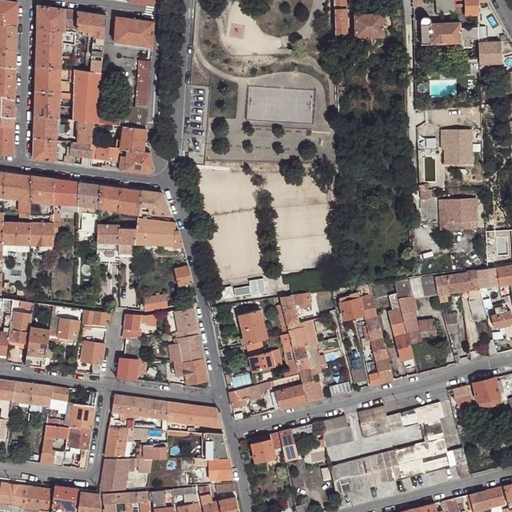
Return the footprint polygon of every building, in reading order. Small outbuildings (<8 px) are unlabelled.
[(18,3),(0,0),(0,24),(17,27),(18,3)] [(346,0),(334,0),(335,10),(347,9),(346,0)] [(402,0),(392,0),(393,8),(402,7),(402,0)] [(436,0),(437,14),(455,13),(453,0),(436,0)] [(477,0),(466,0),(466,14),(478,14),(478,12),(477,0)] [(38,6),(37,29),(63,32),(65,33),(65,20),(65,10),(38,6)] [(403,17),(402,7),(393,8),(393,18),(403,17)] [(335,10),(336,34),(340,33),(348,33),(347,9),(335,10)] [(101,73),(106,16),(92,13),(77,11),(77,19),(77,24),(76,30),(80,31),(80,30),(88,32),(88,36),(89,36),(94,37),(92,64),(91,72),(101,73)] [(383,13),(355,15),(356,37),(384,36),(383,13)] [(421,24),(421,45),(461,43),(461,40),(479,40),(479,28),(461,28),(461,22),(430,23),(430,22),(429,19),(427,17),(424,16),(421,18),(420,21),(421,24)] [(154,23),(116,17),(114,42),(153,47),(154,23)] [(403,27),(403,17),(393,18),(393,27),(403,27)] [(479,40),(479,42),(488,42),(487,23),(486,23),(478,24),(479,28),(479,40)] [(0,24),(0,48),(17,51),(17,27),(0,24)] [(37,29),(37,41),(62,45),(63,40),(63,32),(37,29)] [(37,41),(37,53),(62,57),(62,45),(37,41)] [(479,57),(480,65),(501,64),(501,42),(488,42),(479,42),(479,57)] [(0,65),(16,68),(17,51),(0,48),(0,65)] [(37,53),(36,66),(62,69),(62,57),(37,53)] [(148,109),(152,62),(139,61),(136,107),(148,109)] [(0,75),(16,77),(16,68),(0,65),(0,75)] [(36,66),(36,78),(61,82),(62,69),(36,66)] [(93,123),(98,123),(99,116),(99,111),(101,73),(91,72),(86,72),(78,71),(75,70),(74,83),(74,99),(74,108),(74,120),(80,121),(93,123)] [(0,84),(15,87),(16,77),(0,75),(0,84)] [(36,78),(35,91),(61,94),(61,82),(36,78)] [(0,94),(15,96),(15,87),(0,84),(0,94)] [(348,97),(348,87),(342,88),(338,88),(338,98),(348,97)] [(35,91),(35,103),(61,106),(61,94),(35,91)] [(0,106),(15,108),(15,99),(0,97),(0,106)] [(35,103),(35,115),(58,118),(60,118),(61,106),(35,103)] [(0,115),(15,118),(15,108),(0,106),(0,115)] [(147,130),(148,109),(136,107),(121,106),(120,114),(115,113),(114,122),(114,126),(124,127),(146,130),(147,130)] [(106,121),(114,122),(115,113),(99,111),(99,116),(106,117),(105,121),(106,121)] [(0,125),(14,127),(15,118),(0,115),(0,125)] [(35,115),(34,138),(55,140),(56,141),(58,121),(58,118),(35,115)] [(92,140),(93,123),(80,121),(79,144),(92,145),(92,140)] [(105,129),(106,124),(105,124),(98,123),(93,123),(92,140),(95,140),(96,128),(105,129)] [(0,139),(14,142),(14,127),(0,125),(0,139)] [(144,152),(146,130),(124,127),(122,141),(121,149),(122,149),(128,150),(144,152)] [(447,147),(445,148),(445,162),(472,162),(472,128),(447,128),(447,147)] [(33,159),(54,162),(55,140),(34,138),(33,159)] [(0,154),(14,156),(14,142),(0,139),(0,154)] [(92,158),(92,145),(79,144),(74,143),(73,143),(73,148),(71,156),(76,156),(92,158)] [(122,152),(122,149),(121,149),(117,148),(98,146),(97,159),(99,159),(120,162),(122,152)] [(154,169),(151,153),(144,152),(128,150),(127,153),(126,163),(125,171),(149,174),(154,169)] [(98,167),(119,170),(120,162),(99,159),(98,167)] [(23,200),(30,201),(31,176),(5,173),(4,197),(19,200),(23,200)] [(34,202),(54,204),(55,179),(44,178),(31,176),(30,201),(34,202)] [(62,204),(78,205),(79,182),(68,181),(55,179),(54,204),(62,204)] [(79,182),(78,205),(99,208),(100,185),(79,182)] [(140,206),(142,191),(100,185),(99,208),(117,210),(117,211),(123,213),(123,218),(138,221),(138,219),(139,212),(140,206)] [(163,194),(142,191),(140,206),(149,207),(148,213),(170,215),(163,194)] [(447,210),(447,221),(477,220),(476,197),(445,198),(445,210),(447,210)] [(19,213),(30,213),(30,207),(30,201),(23,200),(23,202),(19,204),(18,213),(19,213)] [(177,229),(176,223),(163,222),(138,219),(138,221),(137,229),(137,230),(175,231),(176,231),(177,229)] [(3,244),(29,245),(30,224),(3,222),(3,244)] [(29,245),(53,246),(53,239),(53,225),(30,224),(29,245)] [(114,243),(118,243),(119,228),(119,226),(98,225),(98,243),(101,243),(114,243)] [(135,244),(137,230),(137,229),(128,229),(119,228),(118,243),(120,244),(135,244)] [(174,246),(175,231),(137,230),(135,244),(174,246)] [(183,248),(179,231),(176,231),(175,231),(174,246),(174,249),(183,248)] [(97,252),(120,253),(120,244),(118,243),(114,243),(101,243),(98,243),(97,252)] [(7,251),(29,252),(29,245),(3,244),(3,249),(7,249),(7,251)] [(128,254),(134,253),(135,244),(120,244),(120,253),(128,254)] [(511,283),(511,265),(498,267),(501,285),(510,284),(511,283)] [(193,283),(188,267),(174,270),(179,287),(193,283)] [(476,270),(479,288),(501,285),(498,267),(476,270)] [(459,291),(479,288),(476,270),(466,271),(466,273),(457,274),(459,291)] [(459,291),(457,274),(447,276),(449,292),(459,291)] [(291,275),(292,284),(302,283),(301,275),(291,275)] [(435,277),(435,276),(422,278),(425,296),(438,294),(435,277)] [(437,277),(435,277),(438,294),(447,292),(449,292),(447,276),(437,277)] [(411,280),(395,282),(397,293),(399,298),(413,296),(414,298),(411,280)] [(331,289),(332,296),(340,294),(339,291),(344,290),(344,287),(331,289)] [(330,313),(336,311),(332,296),(331,289),(324,290),(330,313)] [(297,303),(311,301),(309,292),(291,295),(293,304),(297,303)] [(447,292),(438,294),(440,303),(448,301),(447,292)] [(399,298),(397,293),(389,295),(393,311),(401,309),(399,298)] [(146,312),(167,308),(165,295),(143,299),(146,312)] [(295,309),(293,304),(291,295),(281,296),(281,298),(283,305),(284,311),(288,326),(294,325),(292,315),(296,314),(295,309)] [(413,296),(399,298),(401,309),(403,313),(414,311),(416,310),(414,298),(413,296)] [(344,318),(355,315),(364,313),(361,301),(360,297),(340,303),(344,318)] [(275,306),(283,305),(281,298),(273,300),(275,306)] [(368,319),(377,317),(373,298),(369,298),(368,299),(361,301),(364,313),(366,312),(368,319)] [(483,318),(486,317),(481,299),(471,301),(473,315),(481,313),(483,318)] [(34,303),(21,302),(20,308),(33,310),(34,303)] [(239,315),(246,344),(246,343),(261,339),(267,338),(260,309),(257,310),(255,304),(238,308),(239,314),(239,315)] [(495,308),(497,315),(505,313),(504,306),(495,308)] [(194,308),(175,311),(176,315),(179,333),(198,330),(194,308)] [(403,313),(401,309),(393,311),(390,311),(402,360),(413,357),(410,344),(408,334),(403,313)] [(109,313),(85,310),(82,329),(92,330),(93,324),(107,325),(109,313)] [(289,333),(288,326),(284,311),(279,313),(284,334),(289,333)] [(414,311),(403,313),(408,334),(419,331),(414,311)] [(505,313),(497,315),(492,316),(495,328),(511,323),(511,313),(511,311),(505,313)] [(13,331),(10,330),(10,333),(9,341),(28,344),(31,321),(31,320),(32,314),(15,312),(13,331)] [(355,315),(357,323),(363,322),(368,321),(368,319),(366,312),(364,313),(355,315)] [(126,314),(125,330),(138,332),(140,319),(141,316),(126,314)] [(456,314),(444,316),(447,328),(457,327),(456,314)] [(10,330),(12,316),(6,315),(5,323),(6,323),(5,328),(3,332),(10,333),(10,330)] [(55,318),(52,317),(52,321),(50,330),(49,341),(58,342),(58,337),(76,340),(79,321),(55,318)] [(373,340),(383,338),(377,317),(368,319),(368,321),(369,324),(373,340)] [(430,330),(435,330),(434,318),(418,320),(420,331),(430,330)] [(318,323),(317,319),(303,322),(304,327),(313,325),(318,323)] [(39,323),(31,321),(28,344),(25,365),(45,368),(46,355),(49,341),(50,330),(46,329),(39,329),(39,323)] [(303,322),(298,323),(304,346),(322,341),(328,340),(327,334),(315,337),(307,339),(304,327),(303,322)] [(304,346),(298,323),(294,325),(288,326),(289,333),(292,343),(294,349),(304,346)] [(361,339),(362,343),(368,341),(373,340),(369,324),(363,326),(365,334),(365,338),(361,339)] [(313,325),(304,327),(307,339),(315,337),(313,325)] [(439,329),(435,330),(430,330),(431,341),(439,340),(439,329)] [(125,330),(123,338),(127,338),(137,337),(138,332),(125,330)] [(199,335),(198,330),(179,333),(177,334),(177,339),(179,339),(199,335)] [(9,341),(10,333),(3,332),(2,331),(0,342),(0,355),(4,356),(6,356),(9,341)] [(419,331),(408,334),(410,344),(421,342),(419,331)] [(281,335),(283,345),(292,343),(289,333),(284,334),(281,335)] [(203,358),(199,335),(179,339),(179,344),(181,353),(182,362),(184,362),(203,358)] [(140,359),(142,337),(141,337),(137,337),(127,338),(124,358),(131,358),(139,359),(140,359)] [(378,361),(388,359),(383,338),(373,340),(378,361)] [(246,343),(249,357),(265,353),(261,339),(246,343)] [(98,343),(85,341),(84,345),(82,361),(94,363),(93,370),(100,371),(104,344),(98,343)] [(324,348),(322,341),(304,346),(310,369),(314,368),(321,366),(317,350),(324,348)] [(299,372),(294,349),(292,343),(283,345),(290,371),(291,375),(300,374),(299,372)] [(174,361),(182,362),(181,353),(179,344),(175,345),(170,345),(171,361),(174,361)] [(310,369),(304,346),(294,349),(299,372),(310,369)] [(265,353),(249,357),(253,372),(275,367),(271,351),(265,353)] [(141,357),(138,371),(144,372),(147,359),(141,357)] [(139,359),(131,358),(124,358),(120,358),(117,378),(136,380),(139,359)] [(207,381),(203,359),(184,363),(186,376),(188,385),(207,381)] [(383,383),(394,380),(388,359),(378,361),(379,365),(380,373),(383,383)] [(184,363),(184,362),(182,362),(174,361),(177,378),(186,376),(184,363)] [(350,370),(353,381),(365,379),(362,367),(350,370)] [(316,372),(314,368),(310,369),(315,388),(319,387),(316,372)] [(315,388),(310,369),(299,372),(300,374),(301,380),(303,384),(307,402),(324,398),(321,387),(319,387),(315,388)] [(371,386),(383,383),(380,373),(369,376),(371,386)] [(274,387),(301,380),(300,374),(291,375),(285,377),(273,381),(274,386),(274,387)] [(495,378),(474,383),(478,401),(500,396),(495,378)] [(0,399),(13,401),(16,381),(0,379),(0,399)] [(33,384),(16,381),(13,401),(31,403),(33,384)] [(273,381),(259,384),(261,394),(272,387),(274,386),(273,381)] [(31,403),(49,406),(51,398),(52,387),(52,386),(33,384),(31,403)] [(259,384),(249,387),(251,397),(261,394),(259,384)] [(282,408),(307,402),(303,384),(278,391),(282,408)] [(349,385),(330,389),(332,396),(351,391),(349,385)] [(467,385),(453,389),(455,396),(469,393),(467,385)] [(51,398),(68,401),(70,390),(52,387),(51,398)] [(229,392),(232,407),(243,405),(247,404),(245,398),(251,397),(249,387),(229,392)] [(97,392),(90,392),(88,405),(95,406),(97,392)] [(121,413),(135,415),(135,397),(115,395),(112,412),(121,413)] [(502,402),(500,396),(478,401),(480,407),(502,402)] [(168,419),(168,402),(135,397),(135,415),(163,419),(168,419)] [(65,413),(68,401),(51,398),(49,406),(49,408),(61,410),(61,412),(65,413)] [(92,430),(95,406),(88,405),(68,402),(64,423),(64,427),(68,428),(72,428),(92,430)] [(217,408),(168,402),(168,419),(168,420),(217,427),(222,428),(217,408)] [(461,478),(470,475),(463,448),(447,452),(439,419),(444,417),(441,402),(388,417),(385,405),(359,412),(363,423),(360,423),(363,438),(425,422),(429,441),(331,466),(337,496),(458,465),(461,478)] [(6,419),(10,420),(11,414),(12,406),(4,405),(3,419),(6,419)] [(129,428),(134,428),(134,423),(135,415),(121,413),(120,420),(111,419),(110,427),(129,428)] [(321,422),(326,447),(354,440),(351,425),(348,426),(345,415),(321,422)] [(39,428),(46,429),(46,425),(48,419),(48,416),(41,416),(40,425),(39,428)] [(311,424),(303,426),(304,430),(302,430),(302,432),(313,430),(311,424)] [(66,439),(68,428),(64,427),(61,427),(59,427),(46,425),(46,429),(45,437),(66,439)] [(303,426),(280,432),(283,447),(285,456),(297,453),(292,435),(302,432),(302,430),(304,430),(303,426)] [(126,443),(129,428),(110,427),(108,442),(126,443)] [(88,450),(92,430),(72,428),(69,447),(88,450)] [(147,442),(149,429),(134,428),(129,428),(126,443),(131,443),(131,442),(132,442),(133,439),(142,439),(142,441),(147,442)] [(280,432),(271,434),(272,440),(274,449),(283,447),(280,432)] [(271,434),(251,439),(252,444),(272,440),(271,434)] [(41,463),(50,465),(51,453),(53,442),(44,440),(41,463)] [(228,458),(224,441),(206,440),(206,456),(206,458),(210,459),(228,458)] [(275,457),(274,449),(272,440),(252,444),(256,461),(275,457)] [(126,445),(126,443),(108,442),(105,457),(123,456),(126,445)] [(144,445),(144,456),(152,456),(153,447),(152,445),(144,445)] [(153,459),(166,459),(166,447),(153,447),(152,456),(153,459)] [(73,453),(66,452),(64,462),(71,463),(73,453)] [(53,465),(62,466),(64,455),(59,454),(55,453),(54,453),(53,465)] [(85,469),(88,455),(81,454),(79,469),(85,469)] [(233,479),(228,458),(210,459),(210,462),(210,480),(233,479)] [(128,470),(130,459),(105,459),(100,492),(101,492),(125,490),(128,470)] [(138,463),(139,459),(137,459),(134,459),(130,459),(128,470),(133,471),(134,463),(138,463)] [(149,473),(151,459),(144,459),(139,459),(138,463),(137,473),(149,473)] [(24,508),(27,487),(1,484),(0,495),(0,504),(20,508),(24,508)] [(222,486),(217,488),(218,493),(239,492),(237,484),(222,486)] [(79,489),(55,486),(54,491),(52,507),(75,510),(79,489)] [(54,491),(27,487),(24,508),(41,510),(51,511),(52,507),(54,491)] [(196,487),(172,489),(172,490),(177,490),(177,496),(197,494),(196,487)] [(486,491),(490,507),(496,506),(497,511),(501,511),(503,511),(501,505),(505,504),(501,487),(486,491)] [(199,491),(200,496),(211,494),(209,488),(199,491)] [(149,492),(149,500),(164,499),(173,498),(173,496),(172,490),(149,492)] [(474,511),(490,507),(486,491),(467,495),(471,510),(474,510),(474,511)] [(78,510),(78,511),(80,511),(102,511),(101,494),(81,492),(78,510)] [(129,503),(149,501),(149,500),(149,492),(128,493),(129,503)] [(129,503),(128,493),(104,495),(105,504),(109,504),(129,503)] [(284,509),(292,507),(290,493),(281,495),(284,509)] [(221,511),(219,502),(213,503),(211,494),(200,496),(203,511),(221,511)] [(174,507),(173,498),(164,499),(165,508),(174,507)] [(238,511),(235,498),(219,502),(221,511),(238,511)] [(459,511),(455,498),(446,501),(448,511),(459,511)] [(201,511),(199,503),(178,507),(178,511),(201,511)]
